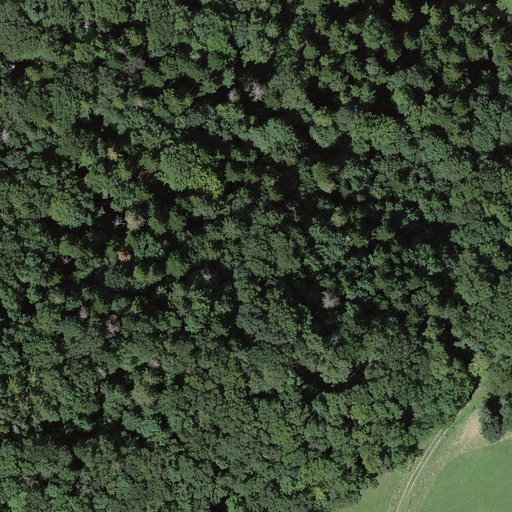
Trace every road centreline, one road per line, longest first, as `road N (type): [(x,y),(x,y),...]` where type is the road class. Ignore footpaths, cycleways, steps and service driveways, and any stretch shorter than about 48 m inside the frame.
road 1 (track): [(0,156),(73,136),(123,135),(413,166),(511,161)]
road 2 (track): [(476,382),(399,511)]
